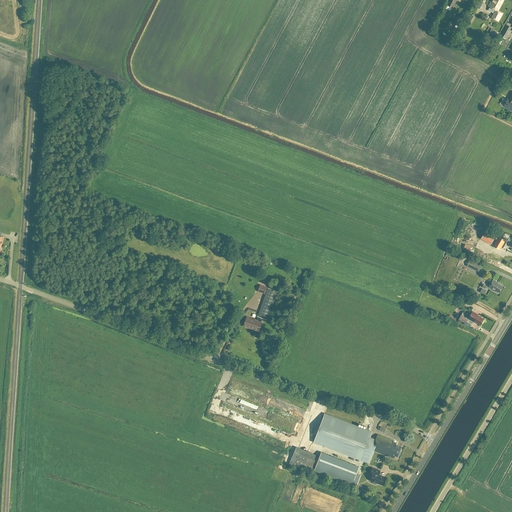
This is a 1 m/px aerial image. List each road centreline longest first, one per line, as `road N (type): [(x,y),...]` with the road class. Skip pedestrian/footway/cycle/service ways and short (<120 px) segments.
road 1 (unclassified): [(435,442),(0,277)]
road 2 (unclassified): [(432,511),(511,379)]
road 3 (tertiary): [(435,442),(511,313)]
